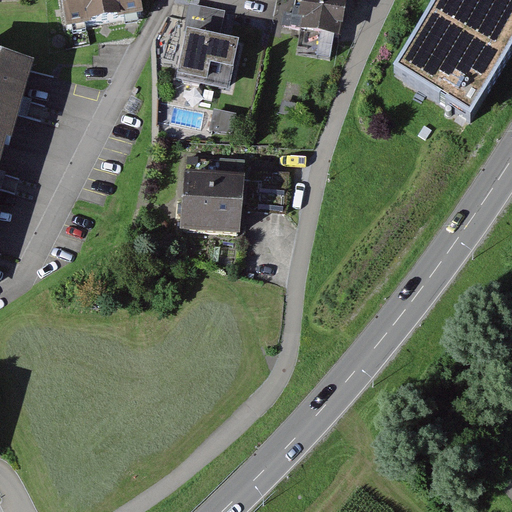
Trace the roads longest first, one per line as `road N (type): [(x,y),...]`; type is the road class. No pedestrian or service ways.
road 1 (residential): [(385,0),(320,170),(284,372),(175,482),(131,511)]
road 2 (primary): [(511,157),(367,359),(223,511)]
